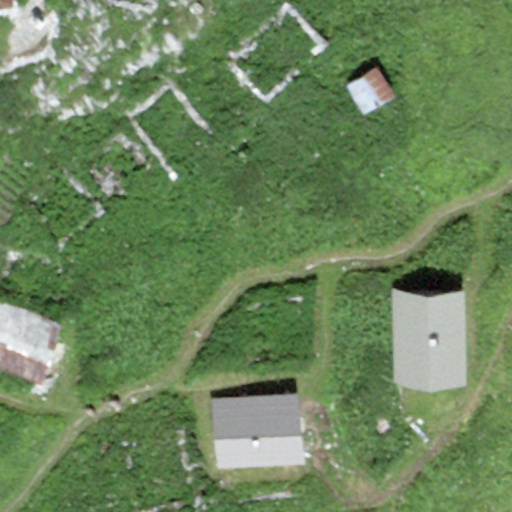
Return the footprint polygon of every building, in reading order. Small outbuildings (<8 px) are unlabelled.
[(13,0),(15,10),(72,4),(71,0),(13,0)] [(337,0),(329,0),(290,37),(330,79),(337,72),(373,40),(337,0)] [(305,103),(330,79),(290,37),(267,60),(305,103)] [(267,133),(213,74),(174,108),(227,167),(267,133)] [(479,275),(387,279),(392,379),(483,374),(479,275)] [(14,353),(84,381),(104,326),(35,298),(14,353)] [(235,459),(307,452),(302,391),(230,397),(235,459)]
